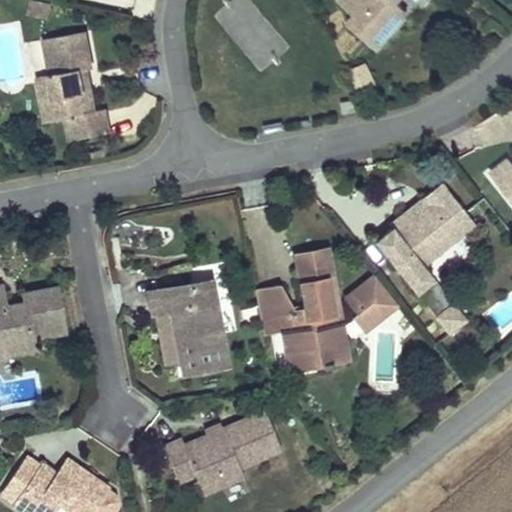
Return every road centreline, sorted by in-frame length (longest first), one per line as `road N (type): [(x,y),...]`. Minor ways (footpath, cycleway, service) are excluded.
road 1 (residential): [(204,164),(407,128),(481,85),(511,54)]
road 2 (residential): [(73,184),(118,419)]
road 3 (unclassified): [(511,383),(349,511)]
road 4 (residential): [(204,164),(171,50),(178,0)]
road 5 (residential): [(73,184),(204,164)]
